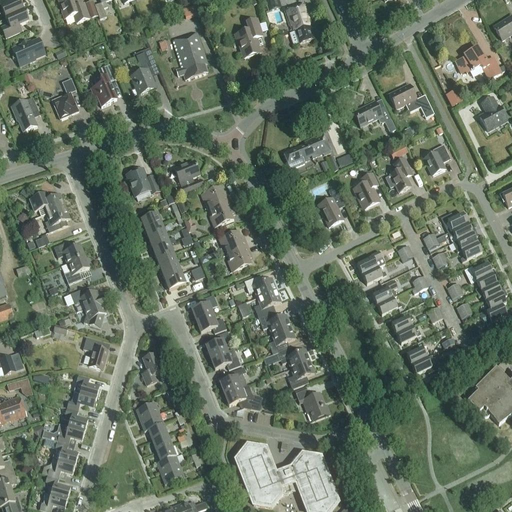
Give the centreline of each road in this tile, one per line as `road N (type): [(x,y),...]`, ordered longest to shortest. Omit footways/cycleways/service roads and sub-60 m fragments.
road 1 (residential): [(371,422),(327,440),(220,422),(177,322),(130,325)]
road 2 (residential): [(82,511),(130,325)]
road 3 (residential): [(130,325),(69,157)]
road 4 (residential): [(222,150),(261,109),(365,58)]
road 5 (tertiary): [(371,422),(296,273)]
road 6 (residential): [(401,218),(464,186),(476,191),(511,261)]
road 7 (tertiary): [(69,157),(167,133),(222,150)]
road 8 (tertiary): [(296,273),(257,191),(222,150)]
road 9 (residential): [(462,341),(401,218)]
